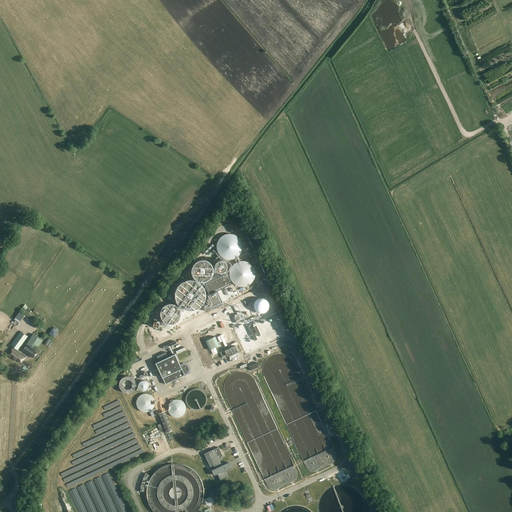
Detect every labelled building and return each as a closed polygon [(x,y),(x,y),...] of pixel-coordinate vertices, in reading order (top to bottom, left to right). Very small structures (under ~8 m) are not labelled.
[(244,251),(244,244),(237,233),(233,232),(233,229),(232,228),(227,228),(218,233),(218,237),(220,237),(218,246),(218,247),(219,249),(221,250),(221,251),(227,261),(230,262),(229,264),(232,262),(233,264),(240,260),(245,260),(249,261),(246,256),(242,256),(241,256),(243,255),(244,251)] [(227,289),(227,288),(219,291),(219,292),(215,294),(216,296),(221,295),(223,302),(230,299),(229,296),(234,295),(232,287),(227,289)] [(152,323),(157,328),(162,322),(157,317),(152,323)] [(21,331),(11,345),(12,347),(6,355),(15,361),(16,359),(22,363),(26,357),(14,349),(15,348),(18,350),(27,336),(21,331)] [(32,358),(37,352),(26,345),(22,351),(32,358)] [(166,384),(185,375),(175,354),(156,363),(166,384)] [(256,362),(248,366),(250,370),(259,367),(256,362)] [(124,386),(122,386),(124,395),(131,393),(130,390),(133,389),(132,387),(125,389),(124,386)] [(172,431),(165,412),(159,414),(167,433),(172,431)] [(214,475),(218,474),(220,480),(228,477),(225,470),(231,467),(228,462),(222,465),(219,458),(222,456),(218,447),(214,449),(204,454),(210,467),(214,466),(215,468),(212,470),(214,475)] [(140,486),(140,492),(146,492),(146,490),(147,489),(147,487),(147,486),(147,485),(148,483),(148,482),(149,480),(150,479),(150,478),(151,477),(146,473),(143,477),(140,486)] [(210,506),(215,502),(210,494),(204,498),(210,506)]
